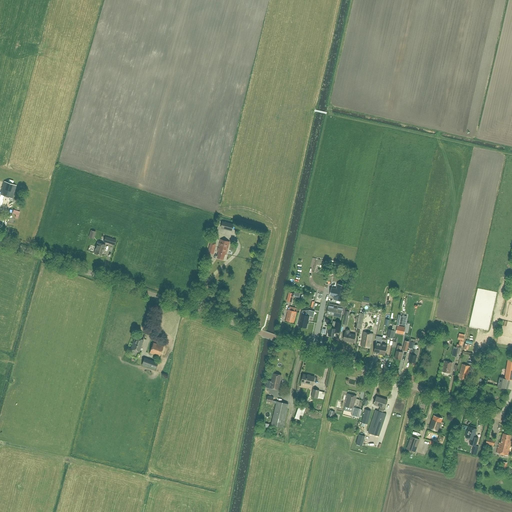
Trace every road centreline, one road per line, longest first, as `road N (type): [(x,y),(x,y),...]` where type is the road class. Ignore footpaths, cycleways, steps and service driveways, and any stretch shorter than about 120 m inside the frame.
road 1 (tertiary): [(511,422),(0,239)]
road 2 (track): [(440,127),(441,149),(463,161),(415,387)]
